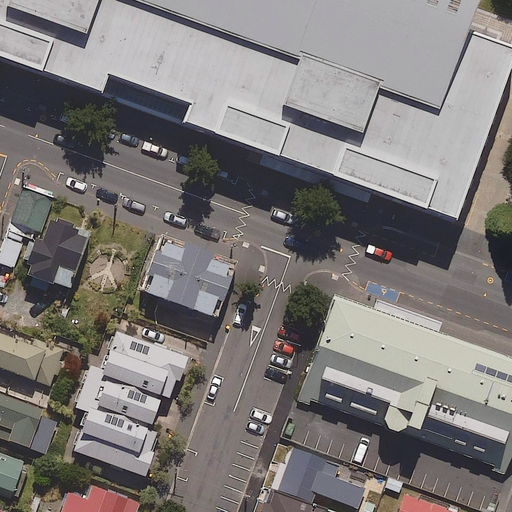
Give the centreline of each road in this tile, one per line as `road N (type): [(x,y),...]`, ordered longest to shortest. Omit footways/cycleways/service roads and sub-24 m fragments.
road 1 (tertiary): [(295,235),(14,130)]
road 2 (residential): [(196,511),(295,235)]
road 3 (tertiary): [(511,309),(295,235)]
